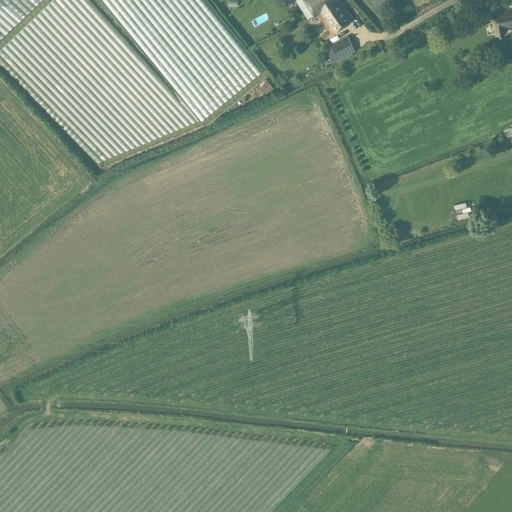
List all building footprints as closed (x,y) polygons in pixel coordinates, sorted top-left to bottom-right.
[(268,75),(206,0),(85,0),(204,125),(268,75)] [(303,0),(313,15),(337,0),(303,0)] [(317,13),(330,33),(352,19),(340,0),(337,0),(313,15),(317,13)] [(370,0),(381,13),(395,0),(370,0)] [(511,6),(491,11),(497,34),(505,32),(505,29),(511,27),(511,6)] [(324,47),(332,62),(355,51),(347,36),(324,47)]
